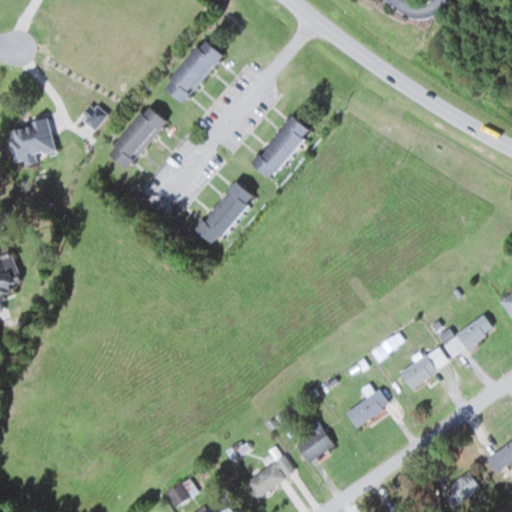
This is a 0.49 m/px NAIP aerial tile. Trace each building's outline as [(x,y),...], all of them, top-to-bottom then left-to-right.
[(161,85),(181,102),(222,53),(202,36),(161,85)] [(105,151),(124,167),(164,119),(145,103),(105,151)] [(307,127),(288,113),(250,163),(269,178),(307,127)] [(22,123),(23,133),(12,134),(14,159),(50,156),(47,121),(22,123)] [(211,243),(251,195),(233,180),(193,228),(211,243)] [(0,294),(13,291),(11,283),(20,280),(9,247),(0,250),(0,294)] [(511,313),(511,289),(499,297),(510,315),(511,313)] [(493,328),(483,313),(443,341),(453,356),(493,328)] [(399,366),(407,384),(450,366),(443,348),(399,366)] [(388,401),(375,387),(345,414),(358,428),(388,401)] [(295,443),(307,461),(332,445),(321,427),(295,443)] [(244,481),(255,497),(295,472),(284,455),(244,481)] [(190,495),(181,482),(166,492),(175,505),(190,495)]
